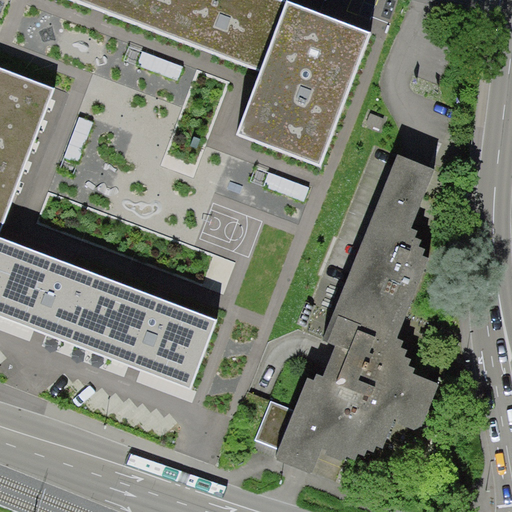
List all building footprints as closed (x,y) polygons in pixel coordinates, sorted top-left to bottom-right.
[(287,0),(72,0),(261,71),(287,0)] [(371,32),(287,0),(261,71),(237,135),(320,166),(371,32)] [(0,235),(57,89),(0,67),(0,235)] [(428,170),(389,155),(319,338),(327,341),(406,371),(391,337),(423,264),(406,227),(428,170)] [(0,237),(0,316),(192,389),(218,320),(0,237)] [(406,371),(327,341),(315,374),(299,376),(268,460),(305,473),(314,448),(339,458),(374,443),(385,416),(415,429),(432,383),(406,371)]
